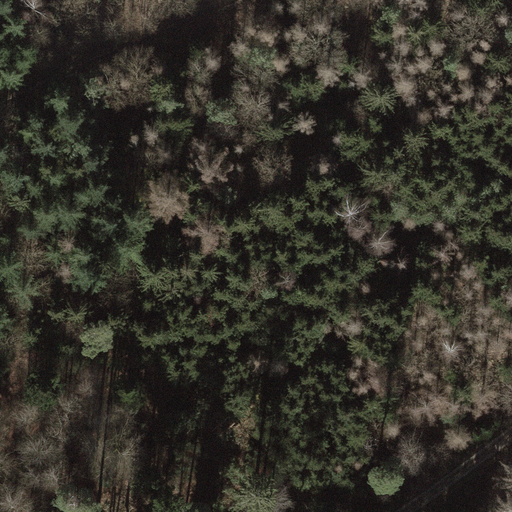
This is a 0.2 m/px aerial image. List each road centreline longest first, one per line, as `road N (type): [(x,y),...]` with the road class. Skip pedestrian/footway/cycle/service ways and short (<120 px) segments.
road 1 (track): [(263,0),(0,116)]
road 2 (track): [(511,429),(401,511)]
